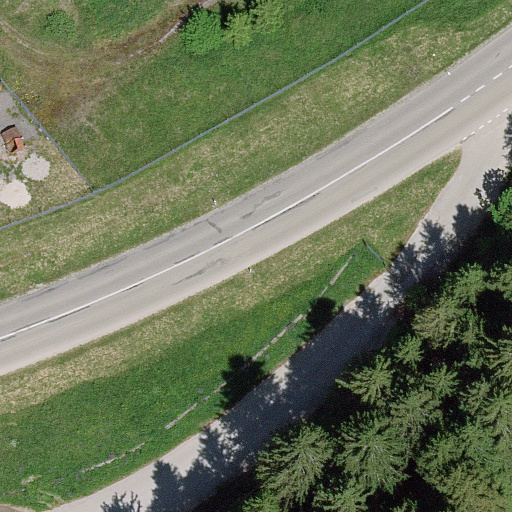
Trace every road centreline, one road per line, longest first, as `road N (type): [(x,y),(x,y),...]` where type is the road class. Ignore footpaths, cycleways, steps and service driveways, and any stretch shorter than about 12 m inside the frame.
road 1 (secondary): [(0,340),(251,234),(511,69)]
road 2 (track): [(0,25),(38,52),(74,64),(114,59),(147,43),(202,0)]
